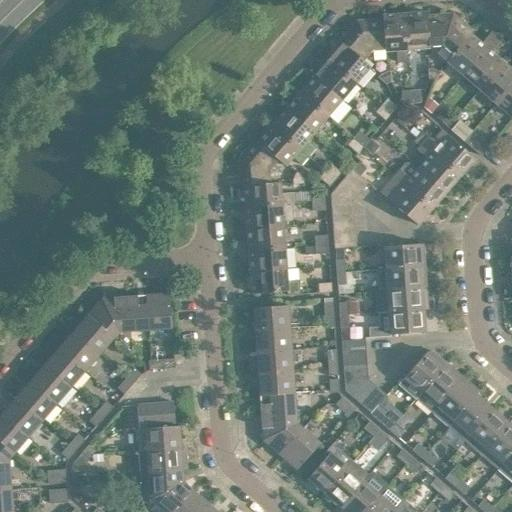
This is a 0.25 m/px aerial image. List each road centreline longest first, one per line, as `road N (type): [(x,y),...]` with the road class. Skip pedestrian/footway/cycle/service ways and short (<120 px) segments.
road 1 (unclassified): [(206,256),(203,153),(343,0)]
road 2 (unclassified): [(281,511),(219,449),(206,256)]
road 3 (residential): [(0,360),(76,271),(206,256)]
road 4 (unclassified): [(511,369),(476,327),(469,237),(511,176)]
